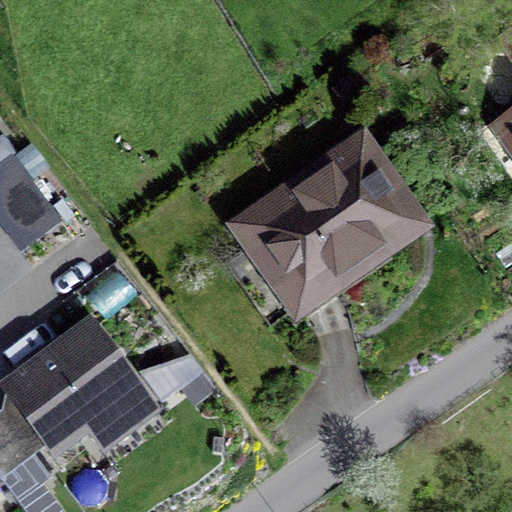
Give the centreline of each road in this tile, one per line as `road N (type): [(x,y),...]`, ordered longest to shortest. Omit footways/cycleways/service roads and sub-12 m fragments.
road 1 (residential): [(511,331),(257,511)]
road 2 (residential): [(100,241),(0,317)]
